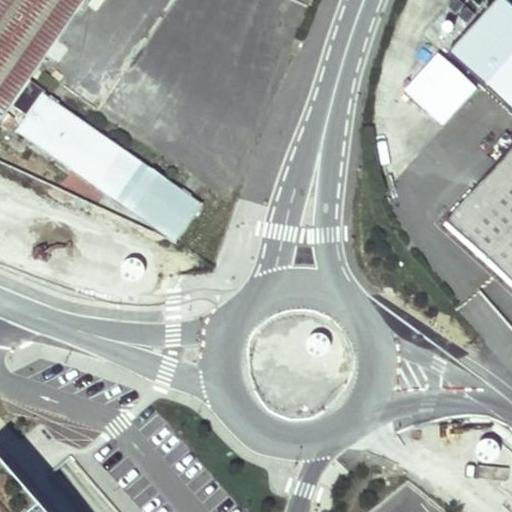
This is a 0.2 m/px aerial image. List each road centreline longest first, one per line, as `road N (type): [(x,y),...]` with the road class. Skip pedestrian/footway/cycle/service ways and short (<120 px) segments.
road 1 (secondary): [(317,155),(362,0)]
road 2 (secondary): [(511,431),(432,378),(375,362)]
road 3 (secondary): [(317,155),(267,292)]
road 4 (secondary): [(340,298),(317,155)]
road 5 (unclassified): [(0,300),(123,343)]
